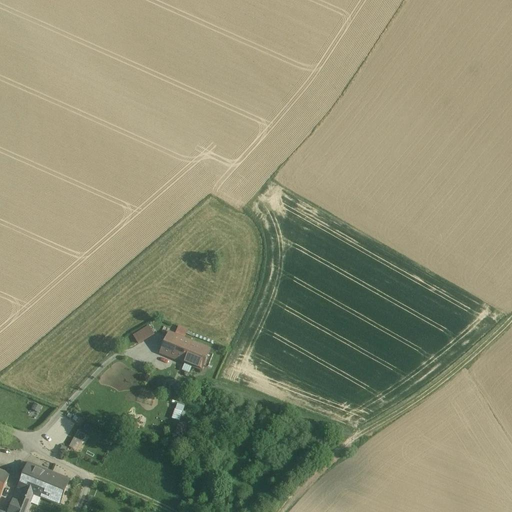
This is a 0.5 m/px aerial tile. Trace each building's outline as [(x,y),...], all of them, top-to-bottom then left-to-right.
[(149,325),(133,335),(139,345),(155,335),(149,325)] [(201,373),(210,350),(167,333),(158,357),(201,373)] [(173,386),(180,398),(188,394),(181,382),(173,386)] [(178,404),(175,417),(182,418),(185,406),(178,404)] [(77,451),(81,441),(74,438),(70,448),(77,451)] [(69,480),(25,464),(15,490),(22,493),(18,504),(11,501),(7,511),(28,511),(31,506),(38,508),(41,499),(59,506),(69,480)] [(0,502),(9,478),(0,474),(0,502)]
